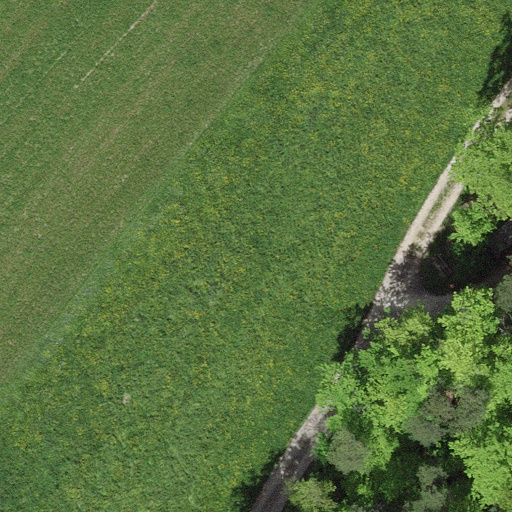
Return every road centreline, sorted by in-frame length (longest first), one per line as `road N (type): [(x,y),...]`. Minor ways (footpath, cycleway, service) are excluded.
road 1 (track): [(511,121),(393,296),(497,287),(511,274)]
road 2 (track): [(393,296),(282,511)]
